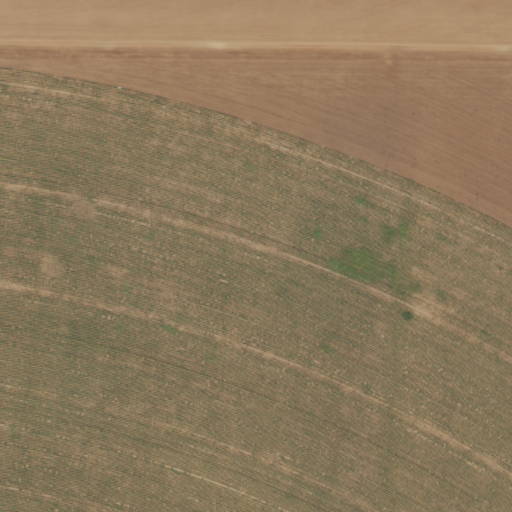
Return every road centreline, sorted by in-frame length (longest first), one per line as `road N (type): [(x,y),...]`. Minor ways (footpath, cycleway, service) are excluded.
road 1 (residential): [(511,81),(414,86),(0,69)]
road 2 (residential): [(377,511),(414,86)]
